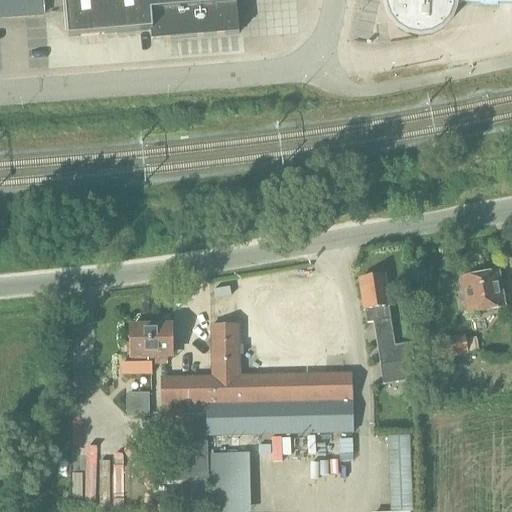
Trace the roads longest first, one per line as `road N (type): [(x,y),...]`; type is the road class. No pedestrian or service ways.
road 1 (tertiary): [(0,288),(94,280),(511,208)]
road 2 (unclassified): [(0,93),(288,69),(321,46),(335,0)]
road 3 (unknown): [(330,242),(361,361),(363,440),(352,511)]
